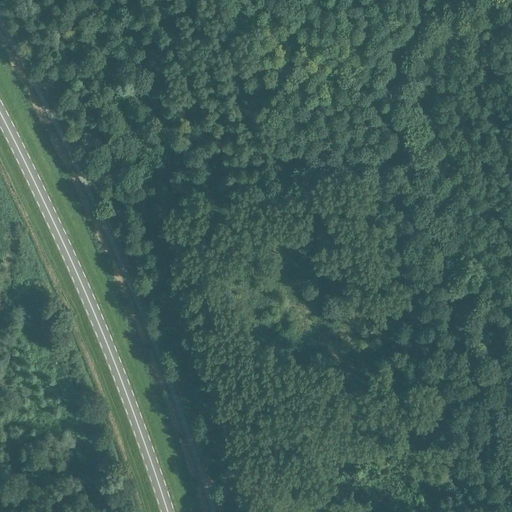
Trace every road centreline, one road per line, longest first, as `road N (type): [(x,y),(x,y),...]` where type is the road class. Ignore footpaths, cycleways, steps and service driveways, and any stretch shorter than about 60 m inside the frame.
road 1 (track): [(434,0),(410,36),(395,81),(511,476)]
road 2 (secondary): [(0,116),(82,290),(166,511)]
